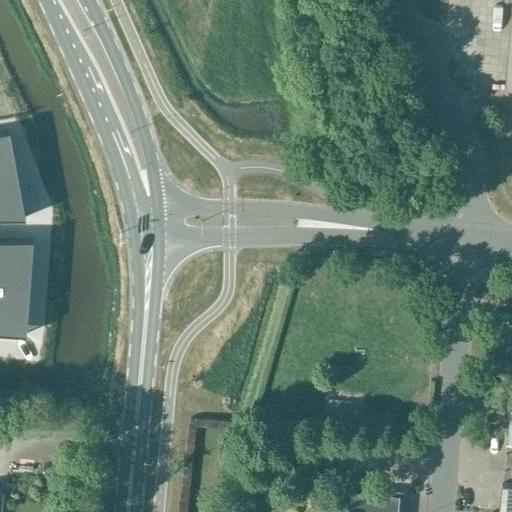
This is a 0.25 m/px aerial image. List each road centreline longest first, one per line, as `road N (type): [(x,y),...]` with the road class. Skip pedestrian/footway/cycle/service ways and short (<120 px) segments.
road 1 (unclassified): [(465,240),(442,511)]
road 2 (unclassified): [(465,240),(469,162),(390,0)]
road 3 (primary): [(45,0),(101,127),(131,221)]
road 4 (unclassified): [(385,232),(337,214),(156,206)]
road 5 (unclassified): [(158,237),(385,232)]
road 6 (primary): [(156,206),(128,87),(87,0)]
road 7 (primary): [(142,353),(127,511)]
road 8 (primary): [(131,221),(142,353)]
